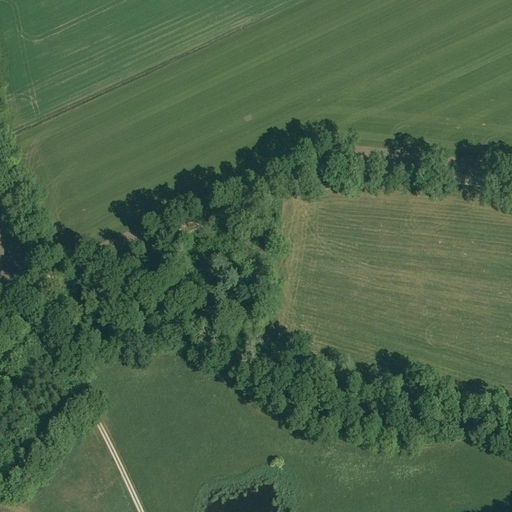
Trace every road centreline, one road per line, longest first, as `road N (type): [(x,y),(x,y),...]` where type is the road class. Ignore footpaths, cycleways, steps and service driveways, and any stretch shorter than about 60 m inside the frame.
road 1 (track): [(511,182),(324,165),(51,282)]
road 2 (track): [(51,282),(0,155)]
